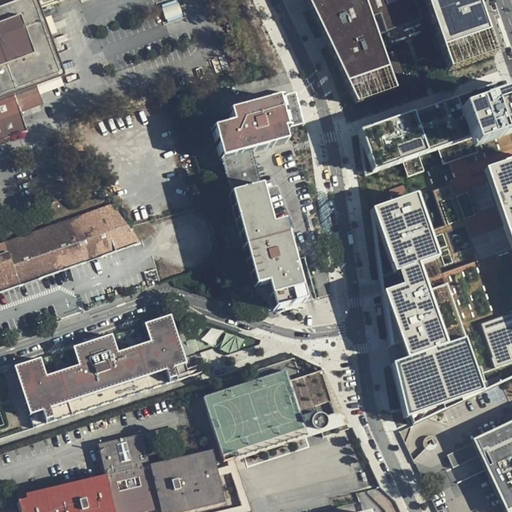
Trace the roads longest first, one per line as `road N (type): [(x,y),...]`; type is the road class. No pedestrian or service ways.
road 1 (residential): [(0,355),(167,295),(275,331),(358,326)]
road 2 (residential): [(358,326),(330,137),(274,0)]
road 3 (residential): [(358,326),(378,433),(413,511)]
